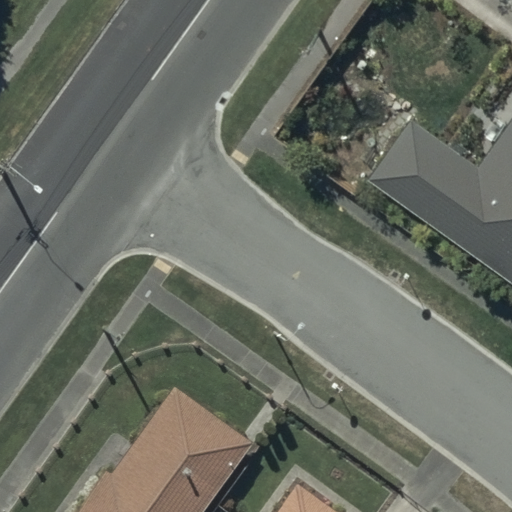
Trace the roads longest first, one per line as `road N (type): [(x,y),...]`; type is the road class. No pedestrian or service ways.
road 1 (residential): [(104,145),(511,431)]
road 2 (tertiary): [(0,294),(104,145)]
road 3 (tertiary): [(104,145),(209,0)]
